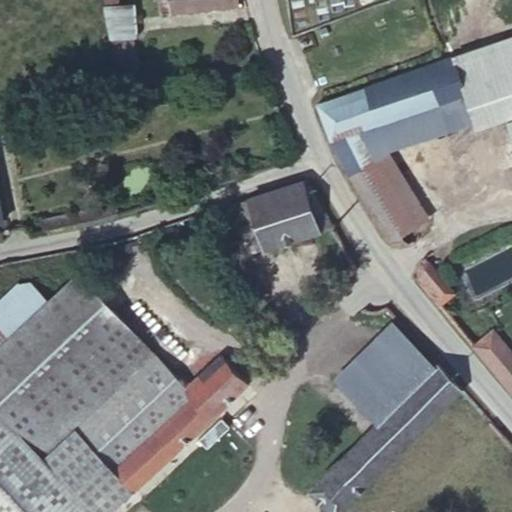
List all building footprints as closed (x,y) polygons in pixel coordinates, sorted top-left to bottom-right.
[(239,4),(238,0),(161,0),(163,11),(239,4)] [(100,6),(105,38),(135,33),(130,2),(100,6)] [(511,35),(450,56),(463,93),(351,130),(375,159),(384,154),(511,113),(511,35)] [(331,136),(463,93),(450,56),(316,101),(331,136)] [(424,219),(384,154),(375,159),(351,130),(331,136),(350,175),(390,240),(424,219)] [(317,230),(302,180),(251,196),(266,246),(317,230)] [(41,233),(115,217),(113,203),(39,219),(41,233)] [(511,248),(497,254),(491,238),(452,253),(467,292),(503,278),(504,282),(511,278),(511,248)] [(456,292),(429,256),(423,259),(419,268),(419,282),(439,304),(456,292)] [(80,418),(153,351),(78,272),(42,306),(0,344),(0,406),(43,452),(80,418)] [(0,344),(42,306),(20,283),(0,302),(0,344)] [(378,422),(435,365),(398,326),(339,381),(378,422)] [(511,352),(493,329),(473,347),(511,392),(511,352)] [(119,463),(194,394),(187,387),(153,351),(80,418),(119,463)] [(247,382),(222,354),(199,375),(224,403),(247,382)] [(345,506),(463,389),(438,362),(435,365),(378,422),(318,480),(344,506),(345,506)] [(133,486),(224,403),(199,375),(187,387),(194,394),(119,463),(116,466),(133,486)] [(0,511),(106,511),(133,486),(116,466),(119,463),(80,418),(43,452),(0,406),(0,511)] [(318,480),(309,489),(332,511),(338,511),(344,506),(318,480)]
